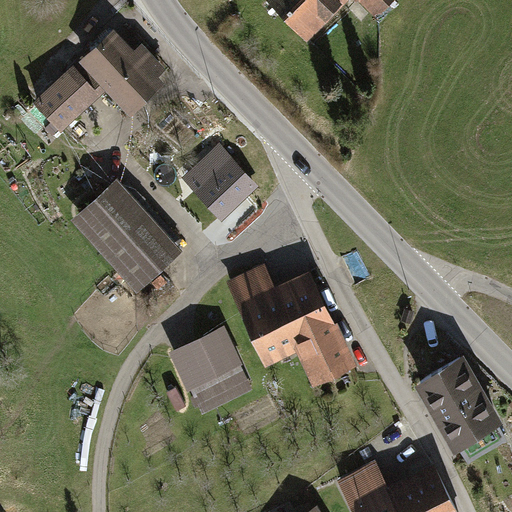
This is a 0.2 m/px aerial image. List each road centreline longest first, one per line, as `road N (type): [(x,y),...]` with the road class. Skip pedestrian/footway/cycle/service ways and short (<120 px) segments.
road 1 (unclassified): [(298,153),(296,192),(349,308),(466,511)]
road 2 (tertiary): [(156,0),(298,153)]
road 3 (tertiary): [(298,153),(428,288)]
